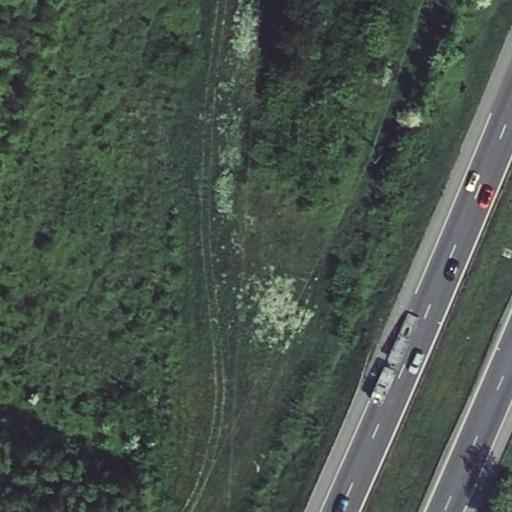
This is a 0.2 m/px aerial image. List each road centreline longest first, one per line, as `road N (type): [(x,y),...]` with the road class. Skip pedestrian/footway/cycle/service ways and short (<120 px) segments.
road 1 (motorway): [(511,109),(340,511)]
road 2 (motorway): [(444,511),(511,355)]
